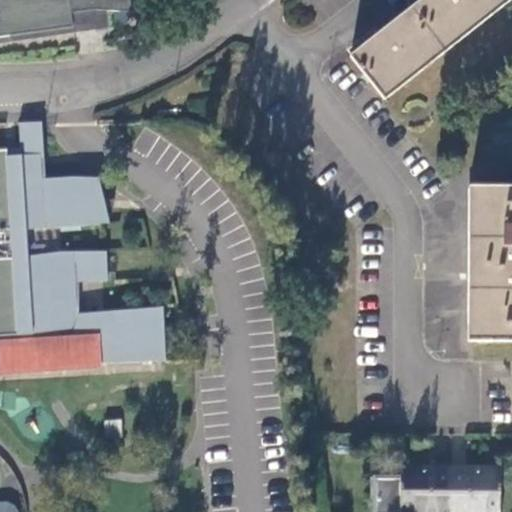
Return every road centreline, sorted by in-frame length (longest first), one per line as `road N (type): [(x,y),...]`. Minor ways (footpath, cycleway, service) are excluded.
road 1 (unclassified): [(251,511),(224,262),(195,220),(101,145),(67,89)]
road 2 (unclassified): [(295,68),(410,212),(408,405),(468,407)]
road 3 (unclassified): [(67,89),(111,83),(173,59),(243,4)]
